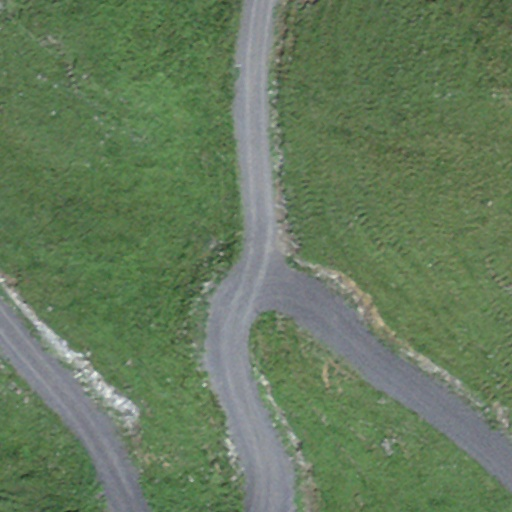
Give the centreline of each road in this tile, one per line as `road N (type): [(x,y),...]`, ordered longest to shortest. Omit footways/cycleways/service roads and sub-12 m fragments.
road 1 (track): [(268,511),(261,453),(228,359),(239,300),(258,278),(284,286),(511,468)]
road 2 (track): [(258,278),(256,76),(269,0)]
road 3 (track): [(0,319),(76,408),(126,511)]
